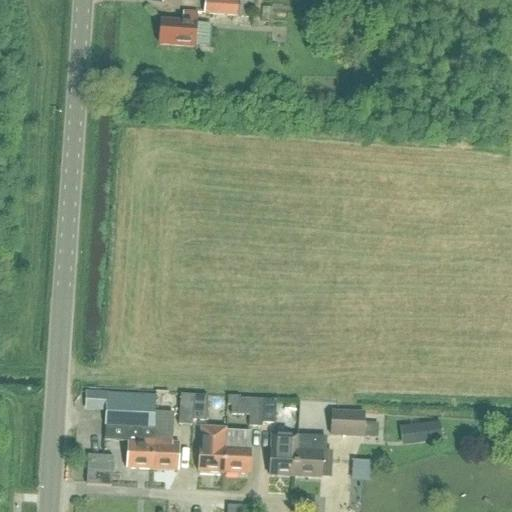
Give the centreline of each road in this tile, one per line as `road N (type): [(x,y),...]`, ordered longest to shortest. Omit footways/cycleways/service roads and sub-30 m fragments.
road 1 (tertiary): [(50,491),(84,0)]
road 2 (residential): [(50,491),(340,502)]
